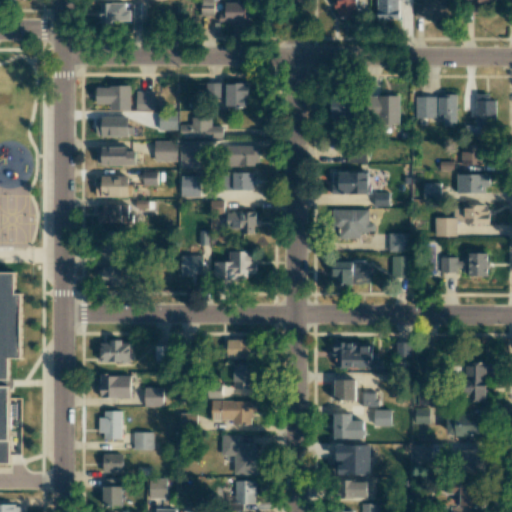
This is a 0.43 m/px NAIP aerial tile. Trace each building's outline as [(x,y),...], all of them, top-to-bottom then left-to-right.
[(212,0),(199,0),(200,15),(213,15),(212,0)] [(354,0),(335,0),(336,17),(354,17),(354,0)] [(398,18),(397,0),(376,0),(377,19),(398,18)] [(443,0),(421,0),(421,2),(414,2),(414,19),(444,18),(443,0)] [(128,3),(99,3),(98,22),(128,22),(128,3)] [(251,26),(251,3),(224,3),(224,14),(218,14),(218,21),(234,22),(234,26),(251,26)] [(225,83),(226,107),(247,107),(247,82),(225,83)] [(130,86),(95,87),(96,104),(110,104),(110,110),(130,110),(130,86)] [(154,91),(135,91),(136,109),(154,109),(154,91)] [(398,95),(367,96),(367,123),(399,123),(398,95)] [(455,95),(437,95),(437,115),(443,115),(443,125),(456,125),(455,95)] [(415,118),(436,118),(436,96),(415,96),(415,118)] [(475,96),(475,126),(466,126),(466,132),(478,132),(478,126),(495,126),(495,96),(475,96)] [(330,117),(354,118),(354,98),(331,97),(330,117)] [(128,116),(95,117),(96,137),(134,135),(133,127),(128,127),(128,116)] [(211,126),(211,117),(191,117),(191,124),(180,124),(179,138),(222,139),(222,126),(211,126)] [(154,161),(177,161),(176,141),(154,141),(154,161)] [(180,167),(198,167),(198,141),(180,141),(180,167)] [(461,164),(483,164),(484,143),(461,143),(461,164)] [(259,145),(230,146),(230,166),(259,165),(259,145)] [(135,165),(135,148),(96,148),(96,165),(135,165)] [(366,163),(366,151),(347,152),(347,163),(366,163)] [(157,171),(143,171),(143,185),(157,185),(157,171)] [(254,171),(225,172),(226,190),(254,189),(254,171)] [(367,194),(367,172),(337,172),(337,183),(331,182),(331,194),(367,194)] [(456,174),(456,194),(487,193),(487,174),(456,174)] [(128,176),(97,175),(97,197),(128,197),(128,176)] [(180,197),(199,196),(199,176),(180,176),(180,197)] [(440,183),(422,183),(423,198),(440,198),(440,183)] [(223,200),(210,200),(210,212),(223,212),(223,200)] [(98,223),(130,223),(130,204),(98,204),(98,223)] [(456,236),(456,224),(487,223),(487,205),(462,205),(462,208),(453,208),(453,217),(434,217),(434,236),(456,236)] [(368,209),(333,210),(333,239),(360,239),(360,232),(374,232),(373,223),(368,223),(368,209)] [(227,229),(241,228),(242,232),(256,232),(255,211),(226,212),(227,229)] [(119,231),(100,231),(99,253),(118,253),(119,231)] [(410,251),(410,233),(388,233),(388,251),(410,251)] [(213,261),(214,280),(256,279),(255,259),(250,259),(250,251),(228,252),(228,261),(213,261)] [(487,253),(468,253),(468,258),(440,258),(439,271),(463,271),(462,276),(486,276),(487,253)] [(202,255),(180,256),(181,276),(202,275),(202,255)] [(409,277),(409,256),(391,256),(391,277),(409,277)] [(369,262),(331,263),(332,285),(370,284),(369,262)] [(97,287),(130,287),(130,266),(96,266),(97,287)] [(0,467),(2,467),(2,368),(18,368),(18,299),(6,299),(6,281),(0,281),(0,467)] [(249,340),(226,339),(225,357),(249,358),(249,340)] [(130,342),(99,341),(99,361),(130,362),(130,342)] [(333,342),(334,369),(382,367),(382,355),(371,355),(371,343),(359,343),(359,341),(333,342)] [(409,342),(395,342),(395,357),(409,357),(409,342)] [(168,346),(154,346),(155,360),(168,360),(168,346)] [(493,364),(465,363),(464,401),(485,402),(485,377),(492,377),(493,364)] [(232,388),(252,388),(252,364),(232,364),(232,388)] [(130,375),(100,374),(99,397),(130,398),(130,375)] [(355,400),(355,379),(334,379),(334,400),(355,400)] [(163,406),(163,387),(144,387),(144,406),(163,406)] [(417,405),(434,406),(435,390),(417,390),(417,405)] [(360,406),(376,406),(376,391),(361,391),(360,406)] [(255,401),(211,400),(211,419),(232,420),(232,424),(251,424),(251,413),(255,413),(255,401)] [(428,423),(428,408),(414,408),(414,424),(428,423)] [(391,410),(374,410),(373,425),(390,426),(391,410)] [(121,411),(101,411),(100,439),(121,439),(121,411)] [(197,429),(196,413),(179,413),(179,429),(197,429)] [(350,413),(333,413),(333,439),(363,438),(363,420),(351,420),(350,413)] [(480,413),(447,413),(446,435),(479,436),(480,413)] [(152,432),(133,432),(133,449),(152,449),(152,432)] [(221,455),(234,456),(234,474),(255,474),(256,444),(237,443),(238,435),(221,434),(221,455)] [(429,444),(412,445),(412,463),(430,463),(429,444)] [(370,445),(336,445),(336,474),(369,474),(370,445)] [(460,450),(459,472),(484,473),(485,450),(460,450)] [(122,473),(123,454),(103,454),(103,472),(122,473)] [(103,505),(122,506),(122,479),(103,478),(103,505)] [(166,478),(148,479),(148,499),(166,498),(166,478)] [(235,503),(255,503),(255,480),(235,480),(235,503)] [(366,481),(339,480),(339,498),(366,498),(366,481)] [(478,507),(479,482),(445,481),(445,494),(459,494),(458,507),(478,507)] [(360,511),(378,511),(378,503),(360,503),(360,511)]
